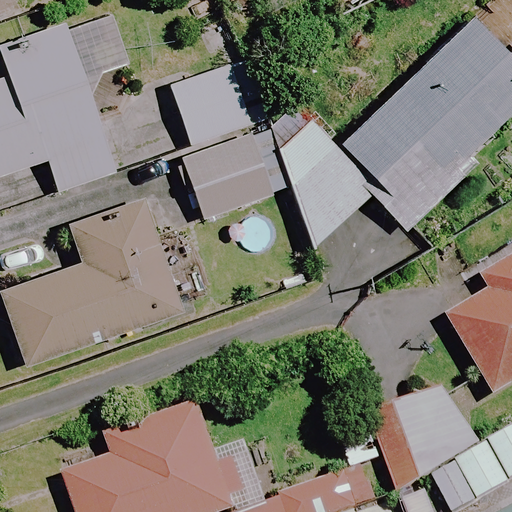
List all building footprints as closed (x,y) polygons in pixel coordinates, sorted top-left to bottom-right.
[(511,54),(507,59),(468,20),(339,146),(382,191),(372,201),(406,235),(461,180),(454,173),(511,115),(511,54)] [(91,110),(65,27),(0,47),(0,61),(6,81),(0,82),(0,179),(46,165),(56,194),(178,155),(262,128),(241,62),(91,110)] [(371,203),(311,123),(275,150),(309,249),(371,203)] [(286,198),(265,135),(181,163),(203,227),(286,198)] [(170,251),(150,191),(61,221),(77,269),(0,294),(0,296),(24,369),(211,306),(190,245),(170,251)] [(511,260),(480,278),(489,295),(448,319),(493,399),(511,388),(511,260)] [(472,462),(446,390),(372,417),(369,422),(394,491),(472,462)] [(213,455),(194,401),(102,433),(112,460),(62,478),(73,511),(268,511),(244,444),(213,455)]
